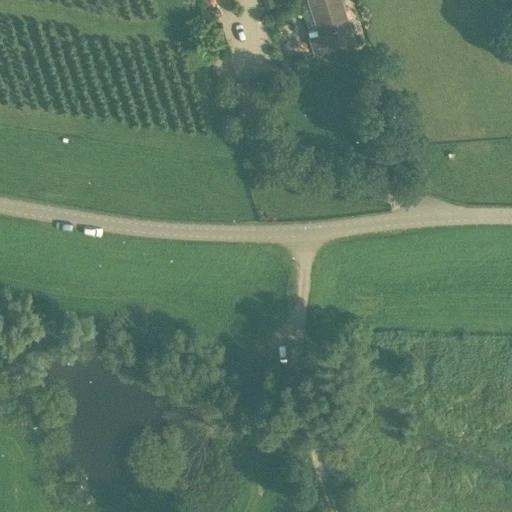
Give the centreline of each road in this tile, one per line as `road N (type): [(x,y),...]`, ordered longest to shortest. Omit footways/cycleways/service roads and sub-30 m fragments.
road 1 (tertiary): [(0,206),(200,231),(309,233),(511,218)]
road 2 (track): [(309,233),(300,379),(330,511)]
road 3 (track): [(0,285),(221,330),(261,359)]
road 4 (track): [(236,511),(251,483),(250,375),(299,323)]
